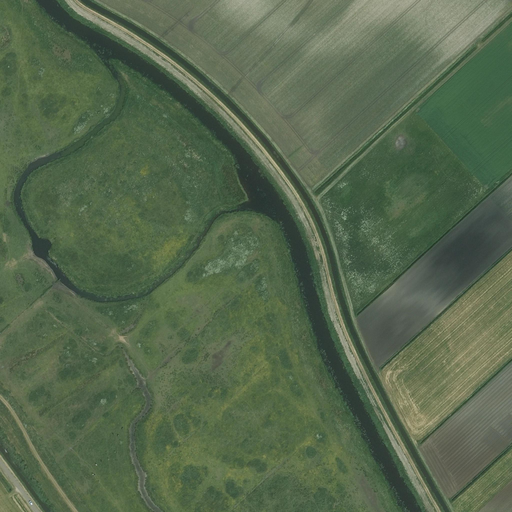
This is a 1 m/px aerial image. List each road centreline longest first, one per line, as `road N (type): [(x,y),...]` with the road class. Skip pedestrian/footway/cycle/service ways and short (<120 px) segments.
road 1 (track): [(429,511),(336,329),(295,206),(199,92),(66,0)]
road 2 (track): [(92,0),(186,59),(300,180),(330,238),(371,365),(452,511)]
road 3 (track): [(314,200),(511,19)]
